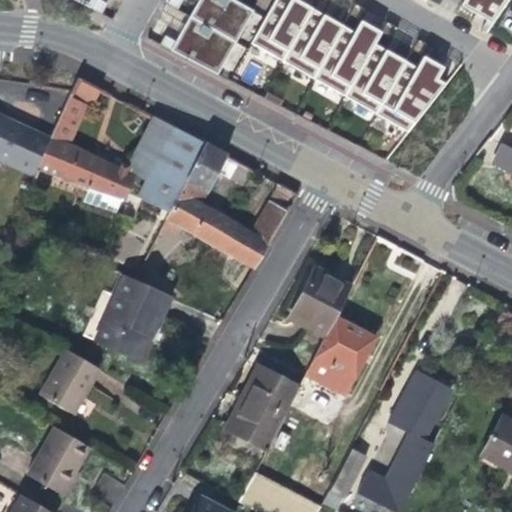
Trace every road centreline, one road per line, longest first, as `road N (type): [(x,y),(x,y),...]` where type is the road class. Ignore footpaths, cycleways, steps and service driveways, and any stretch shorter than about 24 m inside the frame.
road 1 (residential): [(124,511),(318,176)]
road 2 (tertiary): [(318,176),(108,64)]
road 3 (unclassified): [(408,225),(511,82)]
road 4 (residential): [(378,0),(511,76)]
